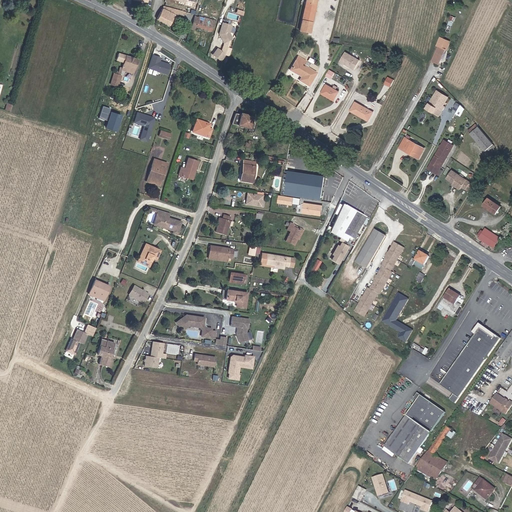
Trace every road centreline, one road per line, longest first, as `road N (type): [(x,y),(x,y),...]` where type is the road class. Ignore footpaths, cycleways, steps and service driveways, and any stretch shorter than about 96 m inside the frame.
road 1 (track): [(352,168),(202,493)]
road 2 (primary): [(235,90),(511,277)]
road 3 (unclassified): [(112,394),(201,209),(235,90)]
road 4 (track): [(112,394),(59,511)]
road 5 (unknown): [(376,185),(440,74)]
road 6 (unknown): [(105,252),(123,239),(143,202),(201,209)]
